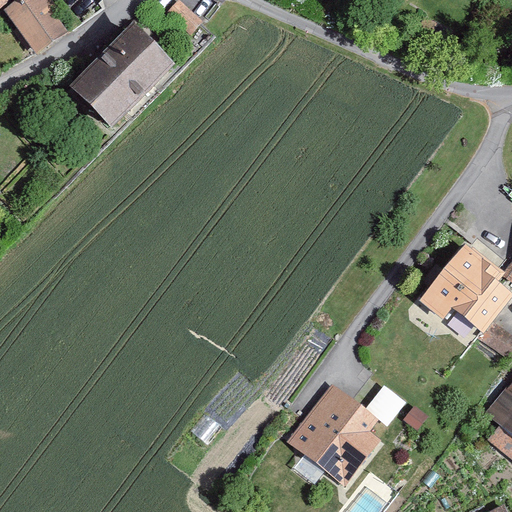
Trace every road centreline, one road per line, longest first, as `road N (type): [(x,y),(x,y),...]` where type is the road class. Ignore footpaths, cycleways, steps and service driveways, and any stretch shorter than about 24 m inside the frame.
road 1 (residential): [(252,0),(472,91),(511,96)]
road 2 (residential): [(127,0),(0,76)]
